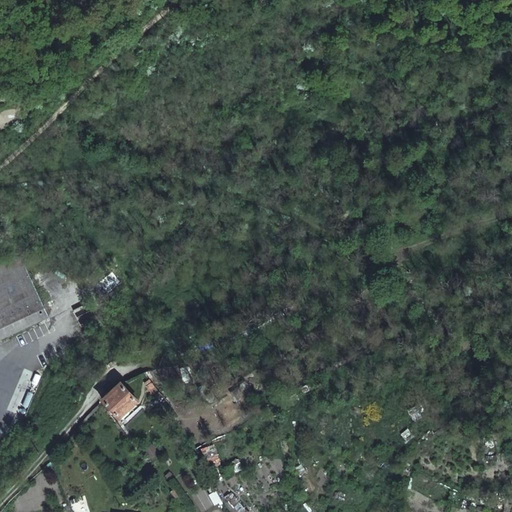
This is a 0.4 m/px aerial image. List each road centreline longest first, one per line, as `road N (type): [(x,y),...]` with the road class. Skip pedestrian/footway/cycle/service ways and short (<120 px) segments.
road 1 (track): [(121,373),(234,339),(338,292),(384,261)]
road 2 (track): [(204,187),(82,168),(0,183)]
road 3 (track): [(384,261),(350,239),(204,187)]
road 4 (track): [(384,261),(511,213)]
